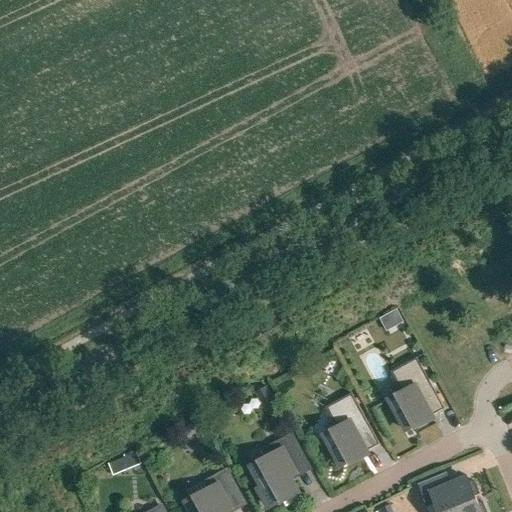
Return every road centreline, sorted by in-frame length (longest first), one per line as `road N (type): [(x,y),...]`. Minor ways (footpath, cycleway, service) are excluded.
road 1 (tertiary): [(0,420),(511,140)]
road 2 (residential): [(329,511),(493,423)]
